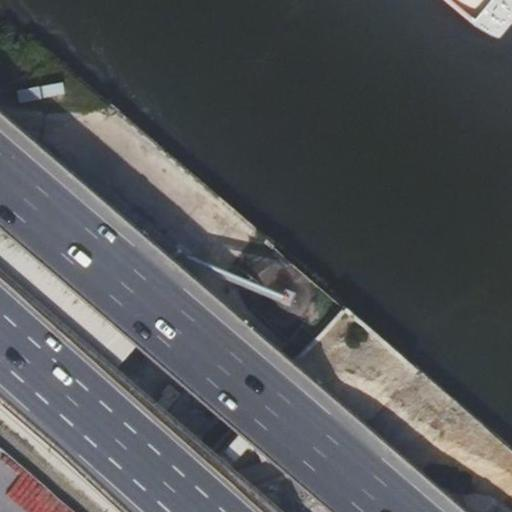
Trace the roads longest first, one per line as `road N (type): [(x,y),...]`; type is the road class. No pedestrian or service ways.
road 1 (motorway): [(373,511),(0,186)]
road 2 (motorway): [(0,344),(190,511)]
road 3 (unclassified): [(0,418),(108,511)]
